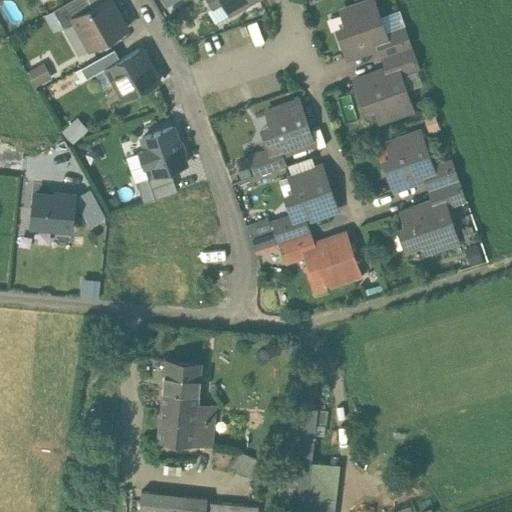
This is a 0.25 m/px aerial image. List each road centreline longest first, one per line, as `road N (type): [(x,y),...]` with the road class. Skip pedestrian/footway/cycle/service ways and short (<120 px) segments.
road 1 (residential): [(511,262),(300,328),(236,322)]
road 2 (residential): [(236,322),(231,221),(180,77)]
road 3 (residential): [(236,322),(0,299)]
road 4 (residential): [(297,34),(352,208)]
road 5 (unknown): [(71,306),(60,455)]
road 6 (residential): [(180,77),(297,34)]
